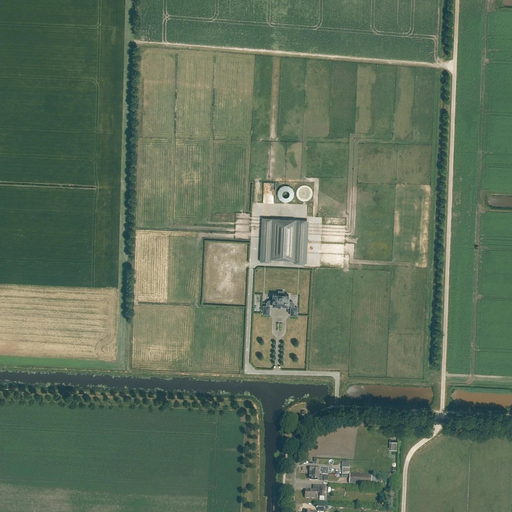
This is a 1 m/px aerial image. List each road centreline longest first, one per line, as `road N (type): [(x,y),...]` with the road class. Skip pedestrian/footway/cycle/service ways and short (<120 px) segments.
road 1 (track): [(457,0),(443,406),(438,429),(407,463),(404,511)]
road 2 (track): [(455,66),(134,42)]
road 3 (track): [(248,371),(0,364)]
road 4 (tertiary): [(511,423),(335,417)]
road 5 (unclassified): [(335,417),(337,374),(248,371)]
